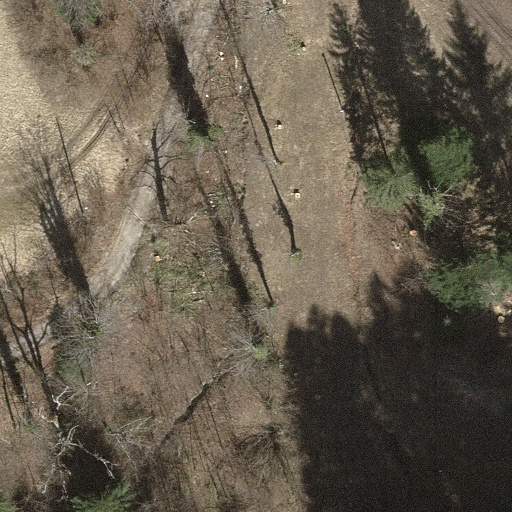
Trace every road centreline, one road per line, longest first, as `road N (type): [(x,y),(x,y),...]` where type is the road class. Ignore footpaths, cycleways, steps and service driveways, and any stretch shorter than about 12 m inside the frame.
road 1 (track): [(0,355),(82,305),(116,271),(150,193),(210,0)]
road 2 (track): [(165,0),(81,149),(51,173),(0,190)]
